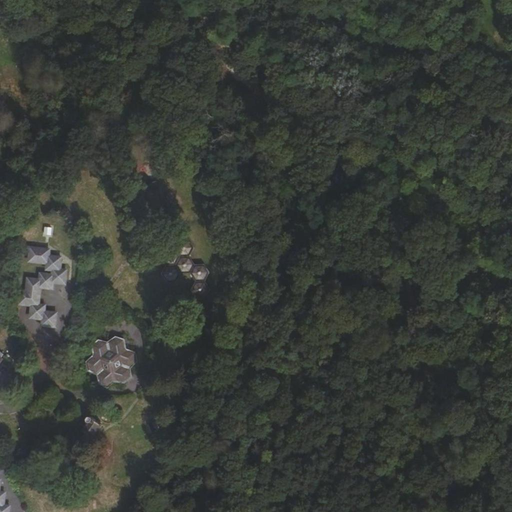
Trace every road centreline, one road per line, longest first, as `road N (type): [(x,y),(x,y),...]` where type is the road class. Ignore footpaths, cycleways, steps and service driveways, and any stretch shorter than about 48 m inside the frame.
road 1 (track): [(222,46),(200,141),(252,300),(134,511)]
road 2 (track): [(511,127),(299,0)]
